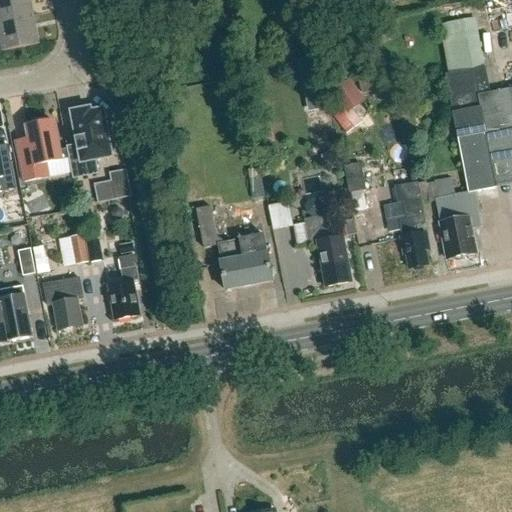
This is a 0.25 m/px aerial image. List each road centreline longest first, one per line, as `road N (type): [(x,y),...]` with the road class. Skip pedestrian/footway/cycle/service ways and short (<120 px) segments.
road 1 (secondary): [(0,397),(511,299)]
road 2 (residential): [(0,90),(68,72),(79,56),(70,0)]
